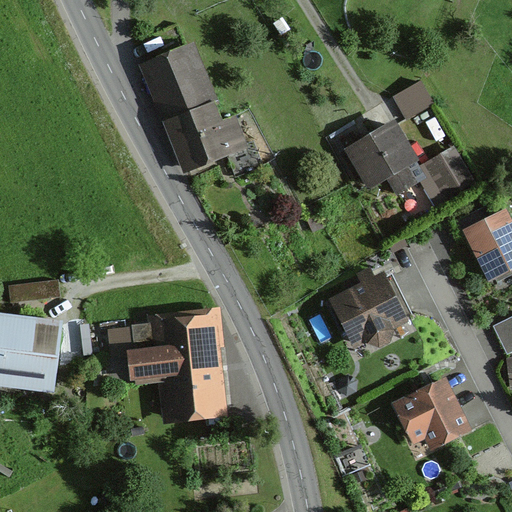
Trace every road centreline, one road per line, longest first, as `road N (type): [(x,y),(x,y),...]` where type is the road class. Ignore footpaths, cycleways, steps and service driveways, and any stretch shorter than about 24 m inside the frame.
road 1 (tertiary): [(308,511),(287,416),(230,289),(123,92)]
road 2 (residential): [(420,251),(511,427)]
